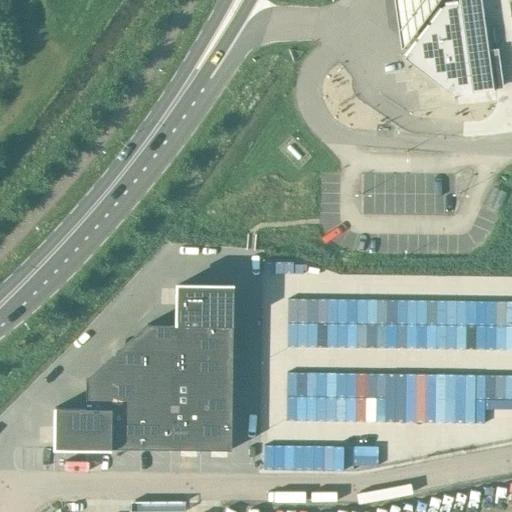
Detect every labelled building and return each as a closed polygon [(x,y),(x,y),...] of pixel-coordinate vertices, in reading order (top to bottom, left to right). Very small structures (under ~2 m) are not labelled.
[(396,0),(397,3),(401,38),(403,54),(441,0),(396,0)] [(460,0),(461,6),(473,95),(484,94),(495,92),(482,0),(460,0)] [(473,95),(461,6),(445,9),(406,61),(452,96),(451,99),(453,100),(454,96),(473,95)] [(399,333),(421,333),(422,281),(341,279),(341,313),(350,314),(350,323),(399,324),(399,333)] [(55,407),(55,448),(231,450),(233,286),(177,285),(176,325),(146,325),(86,380),(85,406),(55,407)]
